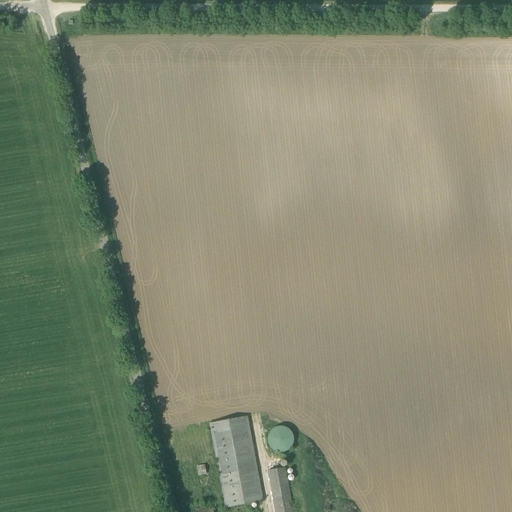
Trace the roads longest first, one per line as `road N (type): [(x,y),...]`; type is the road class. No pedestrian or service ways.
road 1 (unclassified): [(168,511),(43,7)]
road 2 (track): [(43,7),(511,9)]
